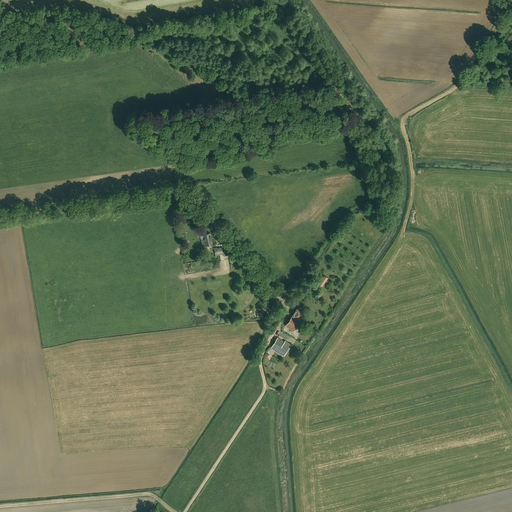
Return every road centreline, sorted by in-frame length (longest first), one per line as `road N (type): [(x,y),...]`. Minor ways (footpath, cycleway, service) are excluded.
road 1 (unclassified): [(263,349),(285,303),(185,193),(0,217)]
road 2 (track): [(411,212),(413,174),(400,121),(452,90),(511,1)]
